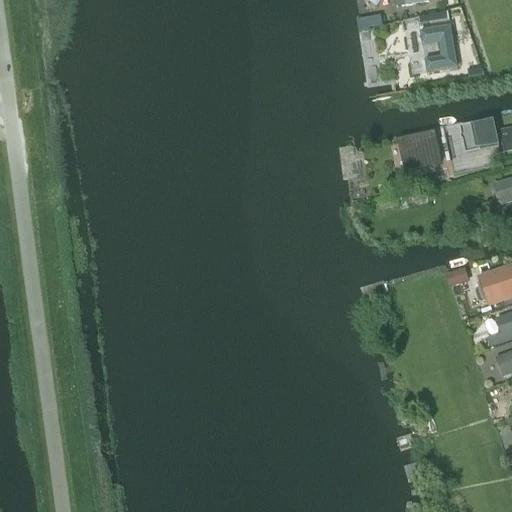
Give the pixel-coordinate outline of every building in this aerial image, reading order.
[(450,28),(420,34),(422,48),(439,45),(441,59),(424,62),(426,75),(457,69),(454,51),(450,28)] [(464,156),(492,150),(487,124),(459,130),(464,156)] [(446,164),(441,147),(437,128),(399,136),(406,172),(446,164)] [(511,129),(499,132),(503,155),(511,152),(511,129)] [(500,207),(511,203),(511,180),(494,186),(500,207)] [(396,198),(398,208),(399,208),(399,210),(428,203),(425,191),(396,198)] [(396,198),(375,203),(378,213),(398,208),(396,198)] [(453,288),(468,283),(464,271),(449,276),(453,288)] [(479,283),(478,286),(478,290),(479,292),(481,298),(483,303),(486,304),(489,304),(490,303),(493,312),(511,305),(511,271),(481,282),(479,283)] [(511,315),(496,321),(500,335),(487,340),(490,350),(511,341),(511,315)] [(511,353),(495,360),(501,376),(511,372),(511,353)]
